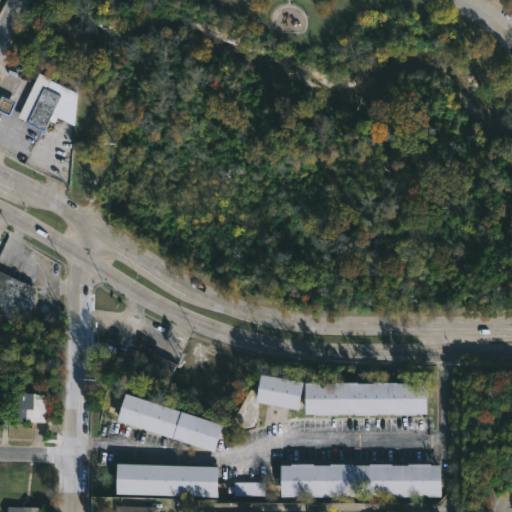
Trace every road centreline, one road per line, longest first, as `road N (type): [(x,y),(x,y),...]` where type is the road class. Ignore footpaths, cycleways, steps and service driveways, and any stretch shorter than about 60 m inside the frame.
road 1 (primary): [(511,326),(299,326),(254,317),(154,271),(0,179)]
road 2 (primary): [(0,209),(185,319),(244,343),(299,352),(511,354)]
road 3 (residential): [(433,435),(303,435),(243,459),(103,447),(0,451)]
road 4 (tertiary): [(94,233),(80,272),(77,511)]
